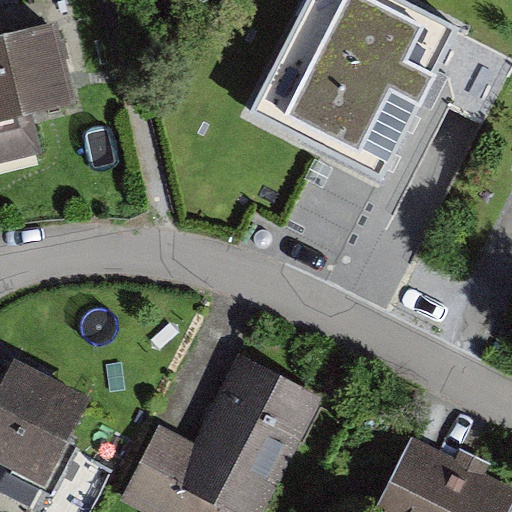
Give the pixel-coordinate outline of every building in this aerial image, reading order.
[(461,53),(354,0),(326,0),(258,138),(387,202),(461,53)] [(99,21),(0,48),(0,71),(17,133),(122,103),(99,21)] [(230,462),(179,438),(146,506),(159,511),(301,511),(359,394),(281,356),(230,462)] [(128,407),(51,368),(3,461),(80,500),(128,407)] [(511,511),(511,479),(435,444),(402,511),(511,511)]
